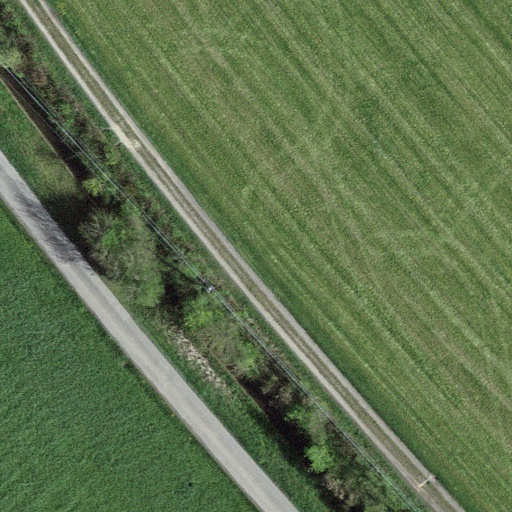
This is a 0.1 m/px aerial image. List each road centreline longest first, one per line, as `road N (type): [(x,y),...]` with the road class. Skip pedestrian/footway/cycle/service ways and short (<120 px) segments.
road 1 (track): [(440,511),(152,167),(37,0)]
road 2 (track): [(0,169),(134,355),(274,511)]
